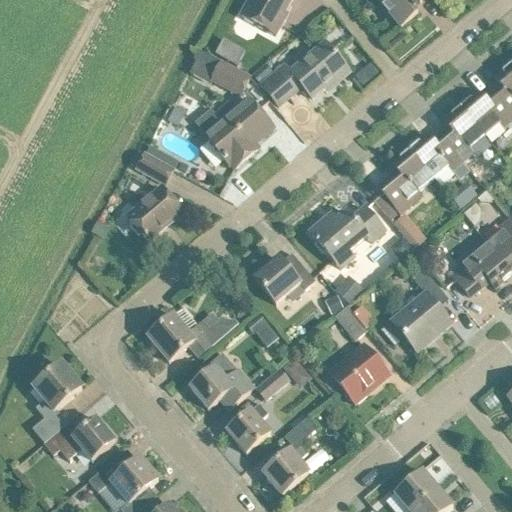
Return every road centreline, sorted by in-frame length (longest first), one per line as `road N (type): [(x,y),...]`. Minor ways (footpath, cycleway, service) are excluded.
road 1 (residential): [(232,511),(93,345),(502,0)]
road 2 (residential): [(320,511),(422,425)]
